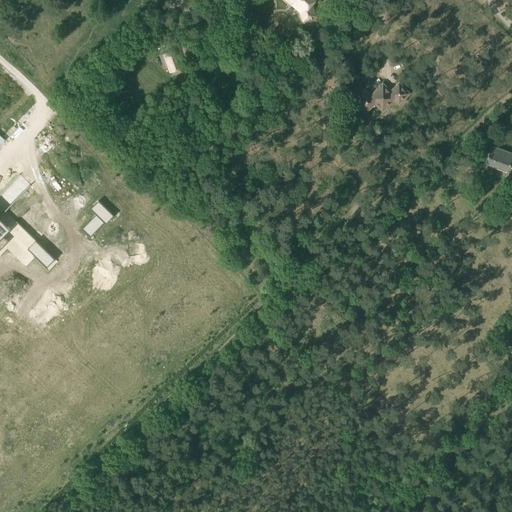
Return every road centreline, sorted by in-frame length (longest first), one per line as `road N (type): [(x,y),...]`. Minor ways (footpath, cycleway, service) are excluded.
road 1 (track): [(56,511),(278,291),(511,92)]
road 2 (track): [(394,511),(511,383)]
